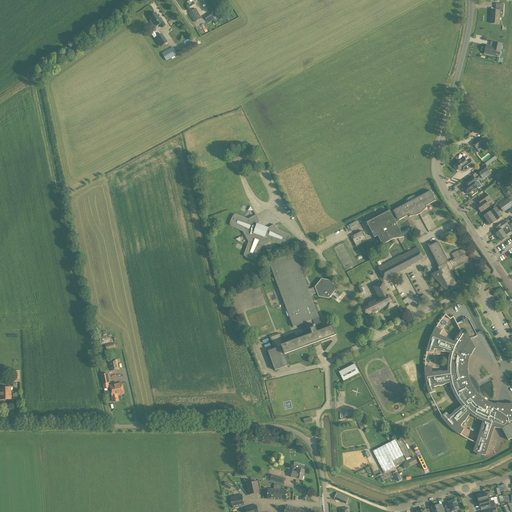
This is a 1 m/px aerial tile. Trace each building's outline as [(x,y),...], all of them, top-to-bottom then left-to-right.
[(503,15),(503,4),(495,3),(495,10),(491,10),(490,23),(499,24),(499,18),(500,18),(503,15)] [(194,22),(201,18),(195,8),(188,13),(194,22)] [(157,14),(155,12),(150,16),(152,19),(150,20),(155,28),(160,24),(161,27),(165,24),(157,14)] [(212,15),(211,13),(204,17),(208,23),(215,19),(214,18),(212,15)] [(154,38),(160,47),(168,42),(161,33),(154,38)] [(500,56),(503,44),(491,42),(490,46),(486,45),(484,54),(495,56),(495,55),(500,56)] [(169,59),(177,55),(173,47),(165,52),(169,59)] [(476,149),(484,143),(480,137),(472,143),(476,149)] [(469,159),(467,156),(466,156),(458,162),(455,165),(459,170),(462,168),(464,172),(474,165),(470,159),(469,159)] [(491,174),(485,165),(477,171),(480,176),(484,173),(486,177),(491,174)] [(468,194),(478,187),(474,182),(476,181),(473,176),(464,182),(467,185),(463,188),(468,194)] [(431,192),(430,191),(421,196),(420,194),(413,195),(411,196),(410,197),(409,197),(407,199),(404,201),(402,203),(403,205),(393,210),(394,212),(393,212),(395,214),(394,214),(395,217),(397,216),(399,220),(409,215),(409,217),(417,215),(419,214),(421,213),(427,207),(426,206),(435,201),(433,197),(434,196),(433,194),(432,192),(431,192)] [(481,212),(489,206),(487,203),(491,201),(486,193),(480,198),(482,201),(477,205),(481,212)] [(511,195),(507,199),(498,205),(503,212),(511,206),(511,195)] [(490,225),(496,221),(502,216),(496,207),(484,216),(487,221),(486,222),(488,226),(490,225)] [(385,213),(383,210),(369,217),(371,220),(366,223),(374,237),(377,236),(382,245),(393,239),(403,237),(389,210),(385,213)] [(288,234),(276,228),(274,224),(268,228),(259,225),(259,224),(254,216),(248,219),(235,214),(234,214),(234,215),(231,219),(232,219),(231,220),(233,221),(231,226),(243,232),(248,242),(244,254),(244,255),(244,256),(248,258),(250,258),(250,257),(255,259),(261,247),(262,246),(268,243),(271,241),(276,243),(284,246),(285,245),(288,241),(287,241),(288,240),(286,239),(288,234)] [(502,242),(507,238),(507,237),(511,233),(511,230),(505,220),(495,227),(498,232),(496,234),(499,238),(498,239),(500,242),(501,241),(502,242)] [(362,231),(351,236),(357,247),(367,241),(362,231)] [(437,245),(436,243),(434,245),(431,247),(442,269),(431,275),(447,292),(453,289),(458,287),(456,282),(455,282),(449,271),(471,259),(470,256),(469,254),(467,255),(464,249),(457,251),(451,254),(454,259),(448,262),(439,244),(437,245)] [(384,279),(423,259),(417,248),(378,268),(384,279)] [(309,289),(295,253),(269,262),(293,327),(304,323),(308,334),(283,343),(279,333),(269,337),(274,349),(267,351),(275,371),(285,367),(285,366),(289,365),(285,354),(336,335),(333,326),(324,329),(311,295),(317,293),(318,297),(329,298),(335,290),(332,280),(321,279),(315,287),(309,289)] [(387,290),(383,282),(373,288),(379,298),(364,306),(369,316),(384,308),(385,311),(396,305),(396,303),(394,303),(389,293),(390,292),(389,290),(387,290)] [(475,333),(466,315),(462,317),(463,319),(456,322),(461,331),(459,333),(457,336),(455,339),(454,342),(450,340),(449,339),(448,338),(447,338),(446,337),(445,337),(444,337),(439,335),(442,330),(436,327),(435,328),(433,331),(432,333),(431,336),(429,339),(428,342),(427,346),(426,350),(426,352),(433,353),(434,349),(439,350),(440,351),(441,351),(442,352),(443,352),(444,352),(445,352),(450,353),(449,354),(448,357),(448,360),(448,362),(447,365),(447,369),(447,370),(448,371),(443,371),(442,371),(441,371),(439,371),(438,371),(437,372),(432,372),(431,367),(424,367),(424,370),(424,372),(425,376),(425,380),(426,384),(426,387),(427,390),(428,394),(435,391),(434,387),(439,386),(440,386),(441,386),(442,385),(443,385),(445,384),(449,383),(450,384),(450,385),(451,388),(452,392),(454,395),(455,397),(459,403),(460,404),(461,405),(457,409),(456,409),(455,410),(454,411),(453,412),(449,416),(446,412),(440,417),(442,418),(444,422),(450,427),(454,431),(458,434),(460,435),(464,429),(460,426),(463,422),(464,422),(465,421),(465,420),(466,420),(466,419),(467,418),(467,417),(470,414),(471,415),(473,416),(475,417),(477,419),(480,420),(484,422),(473,452),(477,453),(477,454),(477,455),(478,455),(478,456),(479,456),(480,456),(480,455),(481,454),(485,455),(494,427),(496,428),(498,428),(500,428),(502,428),(508,440),(511,437),(511,402),(511,403),(510,403),(509,403),(508,404),(505,404),(503,404),(501,403),(499,403),(497,403),(496,403),(496,404),(493,403),(489,402),(486,400),(483,398),(479,395),(476,392),(476,391),(479,390),(473,377),(469,378),(468,376),(468,373),(468,369),(468,366),(468,362),(469,358),(470,355),(471,355),(472,354),(472,353),(473,352),(473,351),(474,349),(475,348),(468,335),(471,334),(471,335),(475,333)] [(116,360),(110,361),(109,362),(110,371),(112,371),(118,370),(117,370),(119,369),(117,360),(116,360)] [(354,363),(338,372),(343,381),(359,373),(354,363)] [(104,389),(109,388),(108,383),(110,383),(108,373),(101,375),(104,389)] [(114,391),(123,390),(122,382),(110,385),(111,391),(114,390),(114,391)] [(0,399),(10,399),(10,387),(0,387),(0,399)] [(114,390),(111,391),(113,402),(118,401),(117,395),(124,394),(123,390),(114,391),(114,390)] [(407,458),(410,458),(409,453),(408,449),(406,445),(403,442),(400,439),(397,441),(395,439),(372,451),(384,473),(407,461),(406,459),(407,458)] [(410,467),(417,463),(414,457),(407,460),(407,461),(410,467)] [(303,469),(304,466),(298,465),(298,468),(297,468),(297,469),(293,469),(292,476),(291,478),(298,479),(298,481),(302,481),(302,480),(304,470),(303,469)] [(260,493),(257,481),(246,484),(249,495),(260,493)] [(266,499),(276,500),(277,489),(266,489),(266,499)] [(287,490),(277,489),(276,500),(286,500),(287,490)] [(488,499),(487,495),(491,493),(491,491),(485,492),(485,494),(477,496),(479,502),(488,499)] [(346,503),(348,498),(337,493),(334,498),(346,503)] [(242,495),(231,497),(233,508),(245,505),(242,495)] [(494,500),(491,501),(490,498),(488,499),(479,502),(480,508),(486,506),(487,509),(495,506),(494,500)] [(455,500),(455,499),(451,500),(452,501),(448,502),(450,506),(445,507),(447,511),(451,511),(452,511),(459,509),(456,500),(455,500)]
